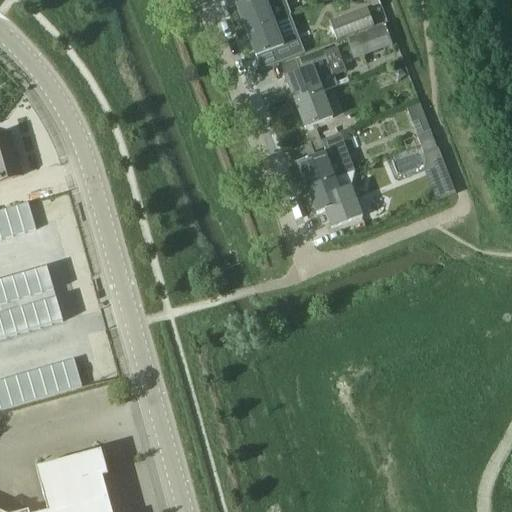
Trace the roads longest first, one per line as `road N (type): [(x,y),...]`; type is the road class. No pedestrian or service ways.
road 1 (unclassified): [(185,511),(87,162),(64,107),(0,35)]
road 2 (residential): [(203,0),(307,272),(464,210)]
